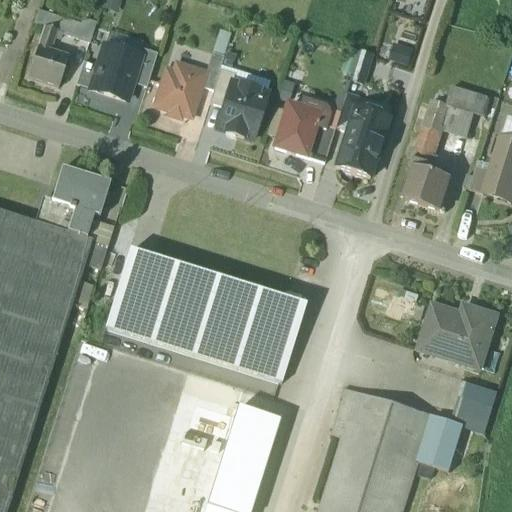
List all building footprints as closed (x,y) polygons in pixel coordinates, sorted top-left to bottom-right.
[(117,13),(122,0),(103,0),(100,7),(117,13)] [(60,20),(37,13),(33,27),(43,30),(43,29),(56,33),(60,20)] [(95,26),(82,21),(81,27),(76,41),(89,45),(95,26)] [(81,27),(64,22),(60,36),(76,41),(81,27)] [(56,33),(43,29),(43,30),(37,50),(49,54),(56,33)] [(49,54),(37,50),(27,81),(58,91),(67,60),(49,54)] [(98,70),(91,93),(126,104),(131,86),(138,63),(104,52),(98,70)] [(143,53),(131,86),(146,91),(157,57),(143,53)] [(223,59),(211,56),(205,77),(201,90),(212,94),(219,72),(223,59)] [(351,82),(363,86),(371,60),(359,56),(351,82)] [(76,88),(91,93),(98,70),(83,66),(76,88)] [(205,77),(183,70),(180,78),(165,73),(153,109),(191,121),(201,90),(205,77)] [(235,77),(219,72),(212,94),(208,106),(223,111),(231,87),(232,88),(235,77)] [(232,88),(231,87),(223,111),(217,133),(251,144),(265,98),(232,88)] [(336,132),(347,135),(354,113),(358,102),(347,99),(336,132)] [(421,104),(403,161),(412,163),(412,162),(429,168),(430,167),(440,133),(448,109),(431,104),(430,107),(421,104)] [(323,113),(305,108),(300,110),(299,113),(317,119),(315,126),(323,129),(326,118),(323,113)] [(299,113),(287,109),(274,151),(304,161),(315,126),(317,119),(299,113)] [(473,117),(448,109),(440,133),(465,141),(473,117)] [(387,123),(354,113),(347,135),(335,172),(368,182),(387,123)] [(511,122),(507,121),(500,140),(511,143),(511,122)] [(323,129),(315,126),(304,161),(323,167),(334,132),(323,129)] [(511,143),(500,140),(489,175),(482,197),(511,206),(511,201),(511,143)] [(429,168),(412,162),(412,163),(409,171),(413,172),(414,171),(427,175),(429,168)] [(436,168),(430,167),(429,168),(427,175),(433,177),(436,168)] [(427,175),(414,171),(413,172),(410,183),(404,181),(399,198),(404,200),(403,202),(440,214),(451,183),(433,177),(427,175)] [(489,175),(476,171),(469,194),(482,197),(489,175)] [(109,187),(61,172),(50,206),(91,219),(98,222),(109,187)] [(91,219),(50,206),(43,230),(84,242),(91,219)] [(0,499),(10,502),(83,270),(90,247),(91,245),(84,242),(43,230),(0,216),(0,499)] [(106,252),(90,247),(83,270),(99,275),(106,252)] [(304,310),(128,255),(104,331),(280,387),(304,310)] [(471,321),(432,308),(418,353),(479,373),(496,319),(474,312),(471,321)] [(450,426),(463,430),(480,436),(493,396),(463,386),(450,426)] [(432,420),(344,393),(330,438),(342,442),(319,511),(403,511),(418,465),(432,420)] [(203,511),(248,511),(277,424),(236,411),(203,511)] [(450,426),(432,420),(418,465),(448,474),(463,430),(450,426)] [(0,511),(6,511),(10,502),(0,499),(0,511)]
